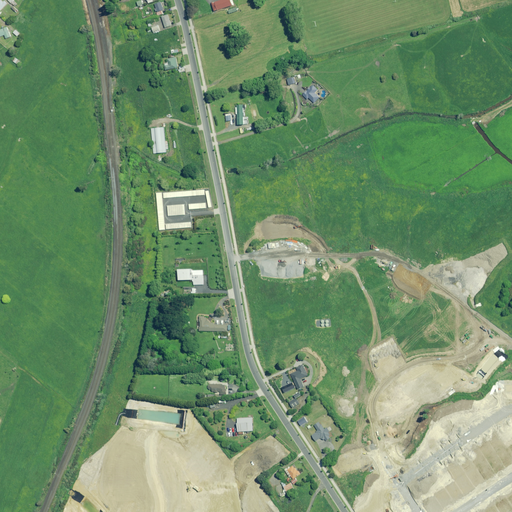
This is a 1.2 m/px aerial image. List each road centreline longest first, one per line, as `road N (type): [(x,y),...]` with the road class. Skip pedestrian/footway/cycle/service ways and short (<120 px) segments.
road 1 (tertiary): [(345,511),(250,361),(176,0)]
road 2 (unknown): [(132,511),(207,460),(230,481),(294,434)]
road 3 (unknown): [(207,460),(181,422),(148,422),(97,483),(109,511)]
road 4 (residential): [(398,483),(511,407)]
